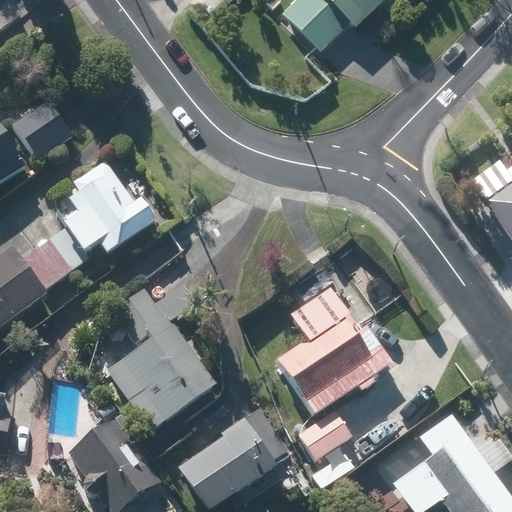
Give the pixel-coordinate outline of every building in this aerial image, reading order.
[(295,0),(282,14),(322,55),(351,27),(356,32),(390,0),(295,0)] [(51,105),(16,131),(37,158),(71,132),(51,105)] [(0,124),(0,178),(25,162),(0,124)] [(12,247),(0,256),(0,331),(49,296),(45,290),(89,258),(85,253),(100,242),(110,256),(157,221),(143,202),(139,205),(108,163),(79,184),(86,192),(72,202),(83,217),(23,261),(12,247)] [(511,192),(492,206),(511,235),(511,192)] [(137,351),(105,373),(149,436),(218,388),(155,297),(117,322),(137,351)] [(281,361),(317,416),(358,389),(362,395),(380,383),(376,376),(394,364),(384,349),(373,356),(337,302),(299,328),(309,342),(281,361)] [(258,411),(176,470),(206,511),(213,511),(238,495),(246,506),(282,480),(273,467),(290,455),(258,411)] [(352,439),(334,413),(297,439),(315,465),(352,439)] [(511,458),(493,432),(475,445),(454,415),(422,438),(435,457),(398,484),(418,511),(431,511),(445,502),(451,511),(511,511),(511,496),(497,475),(511,464),(511,458)] [(127,511),(163,485),(116,425),(71,461),(90,485),(84,490),(95,504),(101,500),(110,511),(127,511)]
